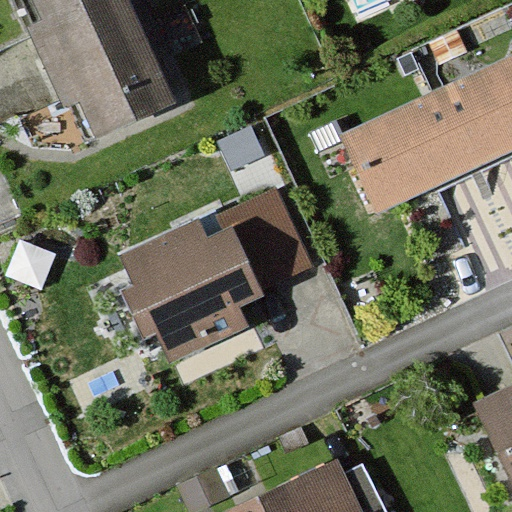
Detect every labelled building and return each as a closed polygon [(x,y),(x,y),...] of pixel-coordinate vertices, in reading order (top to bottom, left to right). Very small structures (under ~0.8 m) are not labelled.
[(31,0),(46,32),(31,39),(47,72),(155,22),(145,0),(31,0)] [(155,22),(47,72),(64,111),(77,105),(97,148),(178,111),(154,60),(169,53),(155,22)] [(511,64),(346,139),(377,207),(511,145),(511,64)] [(131,286),(116,293),(139,345),(156,337),(167,363),(245,330),(236,309),(260,298),(243,257),(254,252),(241,222),(282,204),(276,189),(214,215),(220,228),(202,236),(196,220),(117,254),(131,286)] [(511,388),(479,402),(511,477),(511,388)] [(337,465),(236,511),(384,511),(363,467),(342,477),(337,465)]
